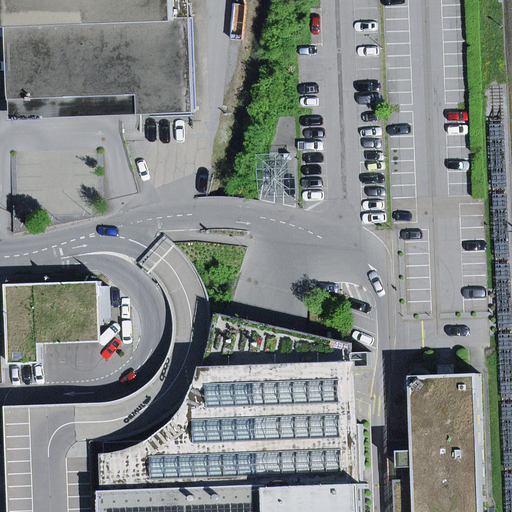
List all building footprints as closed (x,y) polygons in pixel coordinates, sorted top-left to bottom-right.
[(191,18),(178,18),(176,0),(6,0),(11,99),(31,99),(31,101),(35,101),(35,99),(139,95),(140,113),(195,111),(192,18),(191,18)] [(176,0),(178,18),(191,18),(190,0),(176,0)] [(11,118),(140,113),(139,95),(35,99),(35,101),(31,101),(31,99),(11,99),(11,118)] [(260,205),(298,204),(297,154),(259,155),(260,205)] [(43,364),(42,328),(104,326),(102,282),(8,285),(11,365),(43,364)] [(356,353),(356,344),(219,312),(210,373),(357,368),(356,353)] [(356,353),(357,368),(373,367),(372,353),(356,353)] [(369,511),(369,484),(366,484),(364,425),(359,425),(357,368),(210,373),(203,394),(192,414),(180,428),(165,440),(137,442),(108,443),(111,491),(107,491),(107,511),(369,511)] [(486,511),(481,374),(454,375),(453,369),(448,373),(443,376),(426,376),(414,389),(416,440),(416,451),(409,451),(401,451),(401,468),(405,468),(406,480),(396,481),(397,511),(486,511)] [(99,511),(98,442),(106,442),(104,404),(8,407),(11,511),(99,511)] [(405,468),(401,468),(401,451),(409,451),(416,451),(416,440),(389,441),(391,481),(396,481),(406,480),(405,468)]
